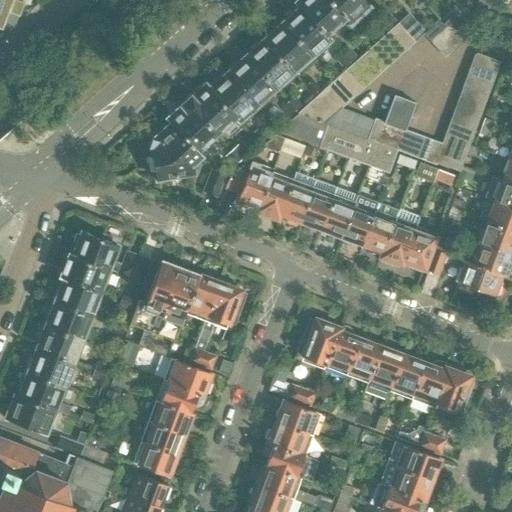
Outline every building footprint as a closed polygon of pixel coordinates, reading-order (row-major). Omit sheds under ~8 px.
[(14,0),(0,0),(0,3),(9,8),(8,12),(19,17),(24,3),(21,2),(14,0)] [(299,0),(296,3),(329,41),(330,40),(326,36),(344,19),(349,25),(350,25),(328,0),(299,0)] [(363,0),(328,0),(350,25),(369,7),(363,0)] [(457,0),(456,1),(461,6),(468,14),(473,2),(471,0),(457,0)] [(292,11),(280,22),(311,57),(329,41),(296,3),(295,4),(299,8),(294,12),(292,11)] [(409,15),(397,25),(413,43),(423,33),(424,33),(409,15)] [(443,25),(460,33),(465,25),(453,15),(443,25)] [(269,35),(264,40),(293,73),(311,57),(280,22),(267,33),(269,35)] [(465,38),(460,33),(443,25),(436,22),(424,33),(423,33),(445,57),(465,38)] [(397,25),(388,33),(404,51),(413,43),(397,25)] [(388,33),(378,42),(394,60),(404,51),(388,33)] [(251,51),(245,57),(275,90),(293,73),(264,40),(262,38),(250,49),(251,51)] [(378,42),(368,51),(384,69),(394,60),(378,42)] [(348,49),(341,54),(349,63),(356,58),(348,49)] [(368,51),(358,60),(374,78),(384,69),(368,51)] [(349,63),(341,54),(335,59),(343,68),(349,63)] [(475,54),(471,65),(495,74),(499,63),(475,54)] [(237,60),(225,71),(257,106),(275,90),(245,57),(239,62),(237,60)] [(358,60),(348,69),(364,87),(374,78),(358,60)] [(471,65),(468,74),(492,83),(495,74),(471,65)] [(348,69),(338,78),(353,96),(364,87),(348,69)] [(206,84),(205,86),(239,122),(257,106),(225,71),(213,82),(215,84),(210,89),(206,84)] [(468,74),(464,84),(488,93),(492,83),(468,74)] [(338,78),(329,87),(344,104),(353,96),(338,78)] [(305,86),(313,96),(319,90),(311,81),(305,86)] [(194,95),(186,102),(216,135),(234,118),(238,122),(239,122),(205,86),(204,86),(202,84),(192,93),(194,95)] [(464,84),(460,94),(484,103),(488,93),(464,84)] [(329,87),(293,118),(325,130),(326,126),(337,130),(348,134),(355,114),(339,109),(344,104),(329,87)] [(460,94),(457,104),(481,113),(484,103),(460,94)] [(367,140),(376,143),(396,150),(403,129),(404,130),(414,103),(394,95),(383,122),(374,119),(373,121),(367,140)] [(293,97),(287,103),(295,112),(301,106),(293,97)] [(169,118),(167,119),(200,156),(201,155),(197,151),(216,135),(186,102),(178,109),(176,107),(167,116),(169,118)] [(295,112),(287,103),(281,108),(289,117),(295,112)] [(457,104),(453,114),(477,123),(481,113),(457,104)] [(348,134),(356,137),(357,137),(364,118),(355,114),(348,134)] [(453,114),(450,123),(473,132),(477,123),(453,114)] [(319,147),(329,151),(337,130),(326,126),(325,130),(293,118),(278,132),(319,147)] [(357,137),(367,140),(373,121),(364,118),(357,137)] [(200,156),(167,119),(167,120),(171,124),(152,141),(149,149),(151,157),(147,157),(150,172),(153,171),(155,179),(193,172),(192,164),(200,156)] [(485,119),(482,127),(492,131),(495,123),(485,119)] [(450,123),(446,133),(470,142),(473,132),(450,123)] [(492,131),(482,127),(479,134),(489,138),(492,131)] [(251,135),(259,144),(265,138),(257,129),(251,135)] [(396,150),(405,153),(413,133),(404,130),(403,129),(396,150)] [(336,153),(349,158),(356,137),(348,134),(337,130),(329,151),(336,153)] [(423,137),(413,133),(405,153),(415,157),(423,137)] [(446,133),(442,143),(466,152),(470,142),(446,133)] [(275,135),(262,147),(279,153),(284,139),(275,135)] [(349,158),(368,165),(376,143),(367,140),(357,137),(356,137),(349,158)] [(432,140),(423,137),(415,157),(425,161),(432,140)] [(442,144),(432,140),(425,161),(435,164),(439,152),(442,144)] [(376,143),(368,165),(388,173),(396,150),(376,143)] [(442,143),(442,144),(439,152),(463,161),(466,152),(442,143)] [(301,157),(301,156),(305,146),(298,144),(294,155),(301,157)] [(305,146),(301,156),(311,159),(314,150),(305,146)] [(240,161),(232,152),(225,157),(234,167),(240,161)] [(439,152),(435,164),(436,163),(459,171),(463,161),(439,152)] [(396,163),(413,169),(416,161),(399,155),(396,163)] [(511,160),(509,160),(501,180),(511,184),(511,160)] [(244,207),(256,212),(271,172),(272,169),(251,161),(247,171),(239,168),(228,177),(224,188),(239,193),(236,200),(245,203),(244,207)] [(432,184),(433,183),(438,170),(419,162),(414,176),(432,184)] [(203,191),(217,196),(225,174),(211,169),(203,191)] [(438,170),(433,183),(435,184),(436,180),(450,186),(454,176),(438,170)] [(269,216),(277,219),(292,180),(271,172),(256,212),(258,212),(257,215),(268,219),(269,216)] [(286,220),(299,224),(316,181),(295,173),(292,180),(277,219),(278,220),(280,214),(287,217),(286,220)] [(511,184),(501,180),(494,201),(511,207),(511,184)] [(312,226),(320,229),(335,189),(316,181),(299,224),(311,229),(312,226)] [(328,235),(340,239),(356,195),(336,187),(335,189),(320,229),(329,232),(328,235)] [(353,241),(362,244),(375,210),(374,210),(377,203),(356,195),(340,239),(352,244),(353,241)] [(454,199),(450,208),(461,212),(464,203),(454,199)] [(511,207),(494,201),(486,221),(511,230),(511,207)] [(379,257),(380,258),(398,211),(377,203),(374,210),(375,210),(362,244),(370,247),(368,251),(380,255),(379,257)] [(461,212),(450,208),(447,217),(457,221),(461,212)] [(402,262),(416,226),(419,217),(399,209),(398,211),(380,258),(381,258),(380,261),(392,265),(393,262),(401,265),(402,262)] [(511,230),(486,221),(479,242),(511,253),(511,230)] [(416,226),(402,262),(410,264),(409,267),(419,271),(420,268),(423,269),(437,233),(416,226)] [(76,234),(67,256),(107,270),(117,245),(113,244),(115,240),(102,235),(101,239),(81,231),(80,236),(76,234)] [(438,238),(434,249),(445,253),(449,243),(438,238)] [(511,253),(479,242),(471,263),(504,275),(507,268),(510,269),(511,263),(511,253)] [(445,253),(434,249),(426,271),(437,275),(445,253)] [(119,275),(130,279),(138,257),(127,253),(119,275)] [(63,278),(63,280),(99,293),(107,270),(67,256),(63,256),(60,264),(63,267),(59,277),(63,278)] [(504,275),(471,263),(452,256),(448,266),(458,270),(453,281),(458,283),(457,286),(472,292),(473,289),(493,296),(493,294),(497,295),(501,283),(498,282),(500,275),(504,276),(504,275)] [(138,257),(130,279),(141,283),(149,261),(138,257)] [(169,278),(173,266),(172,264),(165,261),(162,262),(160,261),(148,295),(147,294),(144,303),(138,301),(130,325),(143,330),(137,346),(138,347),(148,350),(151,343),(154,334),(173,280),(169,278)] [(179,268),(173,266),(169,278),(173,280),(154,334),(173,341),(185,309),(198,274),(179,267),(179,268)] [(199,274),(198,274),(185,309),(206,317),(219,283),(212,280),(211,277),(202,273),(200,276),(199,275),(199,274)] [(55,299),(54,303),(90,315),(99,293),(63,280),(60,287),(57,286),(52,298),(55,299)] [(199,336),(207,340),(215,320),(227,325),(229,325),(230,325),(231,325),(233,324),(234,323),(235,322),(236,321),(236,319),(236,318),(236,316),(235,315),(234,314),(233,313),(232,312),(240,291),(238,290),(237,286),(228,283),(226,285),(219,283),(206,317),(199,336)] [(125,293),(123,301),(133,304),(136,297),(125,293)] [(133,304),(123,301),(120,308),(131,312),(133,304)] [(48,310),(42,325),(81,339),(90,315),(54,303),(51,311),(48,310)] [(302,357),(324,365),(338,328),(308,317),(298,345),(297,346),(296,349),(296,351),(297,353),(300,356),(302,357)] [(109,331),(121,336),(124,328),(112,323),(109,331)] [(40,339),(36,349),(72,363),(81,339),(42,325),(37,338),(40,339)] [(324,365),(346,373),(359,340),(350,336),(351,336),(351,334),(351,333),(350,331),(350,330),(349,329),(347,328),(346,328),(345,327),(343,327),(342,328),(340,328),(339,329),(338,328),(324,365)] [(194,349),(193,351),(189,361),(210,369),(215,357),(202,352),(207,340),(199,336),(194,349)] [(346,373),(369,381),(381,348),(373,345),(372,341),(363,338),(360,340),(359,340),(346,373)] [(118,363),(131,368),(138,347),(137,346),(126,342),(118,363)] [(170,350),(151,343),(148,350),(167,357),(170,350)] [(369,381),(390,389),(403,356),(394,352),(394,349),(385,346),(382,348),(381,348),(369,381)] [(182,358),(189,361),(193,351),(186,348),(182,358)] [(30,357),(24,372),(67,388),(73,371),(69,370),(72,363),(36,349),(33,358),(30,357)] [(390,389),(413,398),(425,364),(421,363),(421,359),(412,356),(409,358),(403,356),(390,389)] [(172,359),(164,380),(204,395),(209,383),(206,380),(209,373),(172,359)] [(429,413),(431,414),(448,369),(445,368),(444,366),(443,365),(442,363),(441,363),(440,362),(438,362),(437,362),(435,362),(434,363),(433,364),(432,365),(431,366),(425,364),(413,398),(432,405),(429,413)] [(97,363),(94,370),(106,375),(109,368),(97,363)] [(448,369),(431,414),(452,422),(456,411),(460,412),(470,385),(466,383),(467,380),(468,380),(470,376),(453,369),(453,371),(448,369)] [(106,375),(94,370),(91,377),(103,382),(106,375)] [(14,394),(14,395),(54,410),(63,387),(66,389),(67,388),(24,372),(19,386),(22,387),(18,396),(14,394)] [(115,377),(112,384),(122,388),(125,381),(115,377)] [(164,380),(156,401),(190,414),(193,406),(194,406),(196,407),(197,406),(198,406),(200,405),(201,404),(201,403),(204,395),(164,380)] [(287,397),(309,405),(313,393),(291,385),(287,397)] [(107,390),(102,405),(113,409),(116,402),(119,394),(107,390)] [(54,410),(14,395),(5,419),(45,434),(54,410)] [(156,401),(148,422),(182,435),(185,427),(189,426),(192,418),(189,415),(190,414),(156,401)] [(277,420),(276,423),(310,435),(318,413),(284,401),(281,409),(278,409),(275,417),(277,420)] [(324,412),(331,414),(334,405),(334,403),(328,401),(324,412)] [(113,409),(102,405),(100,410),(111,414),(113,409)] [(344,419),(355,423),(359,414),(334,405),(331,414),(344,419)] [(80,420),(91,424),(94,416),(83,412),(80,420)] [(100,413),(98,418),(95,425),(105,429),(110,417),(100,413)] [(359,414),(355,423),(366,427),(370,418),(359,414)] [(374,430),(381,433),(385,423),(378,420),(374,430)] [(148,422),(141,443),(174,455),(177,447),(181,447),(184,439),(182,436),(182,435),(148,422)] [(270,430),(265,442),(306,457),(306,456),(303,454),(310,435),(276,423),(274,429),(270,430)] [(343,439),(354,443),(359,429),(348,425),(343,439)] [(396,438),(417,446),(422,432),(417,430),(414,438),(406,435),(406,434),(398,432),(396,438)] [(96,511),(112,471),(102,467),(107,454),(97,450),(101,439),(80,431),(76,442),(58,436),(54,448),(68,453),(64,464),(0,438),(0,468),(1,469),(0,472),(0,511),(96,511)] [(422,432),(417,446),(439,454),(444,440),(422,432)] [(264,466),(298,478),(309,482),(312,473),(302,469),(306,457),(265,442),(263,450),(263,451),(263,452),(263,454),(264,455),(265,456),(266,457),(267,457),(264,466)] [(388,463),(396,466),(430,479),(431,478),(435,477),(438,469),(435,466),(438,458),(394,442),(386,463),(388,463)] [(174,455),(141,443),(133,463),(167,476),(170,468),(173,467),(176,459),(174,457),(174,455)] [(359,452),(369,455),(371,447),(362,444),(359,452)] [(339,469),(344,470),(352,450),(344,447),(339,460),(341,464),(339,469)] [(385,485),(385,486),(419,500),(420,500),(422,501),(423,498),(427,497),(430,489),(427,487),(430,479),(396,466),(388,463),(381,484),(385,485)] [(257,485),(291,498),(302,502),(305,496),(303,493),(294,489),(298,478),(264,466),(264,467),(260,467),(257,475),(260,478),(257,485)] [(136,473),(127,496),(159,508),(168,485),(136,473)] [(328,489),(335,491),(339,482),(332,479),(328,489)] [(252,498),(249,506),(264,511),(285,511),(291,498),(257,485),(256,487),(253,487),(250,496),(252,498)] [(343,485),(340,493),(350,497),(353,489),(343,485)] [(385,486),(377,507),(391,511),(413,511),(414,511),(419,511),(420,511),(421,511),(422,510),(423,509),(423,507),(423,506),(423,504),(422,503),(421,502),(420,501),(419,501),(419,500),(385,486)] [(340,493),(332,511),(344,511),(350,497),(340,493)] [(311,507),(320,510),(325,511),(328,511),(333,500),(319,495),(315,497),(311,507)] [(127,496),(121,511),(157,511),(159,508),(127,496)]
